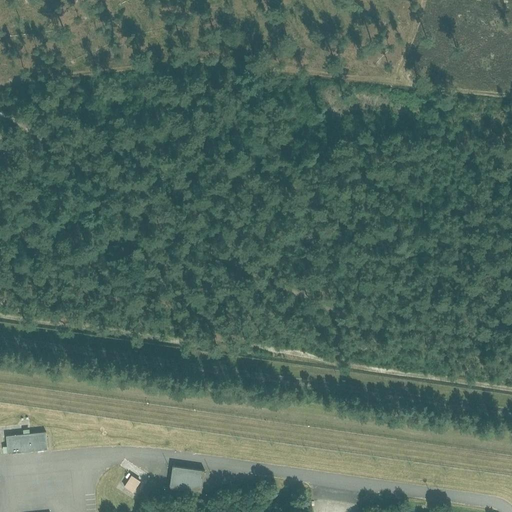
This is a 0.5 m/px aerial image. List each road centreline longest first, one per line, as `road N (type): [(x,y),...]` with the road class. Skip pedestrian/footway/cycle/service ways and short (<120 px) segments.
road 1 (unknown): [(511,320),(380,327),(354,319),(217,259),(0,113)]
road 2 (track): [(511,388),(0,315)]
